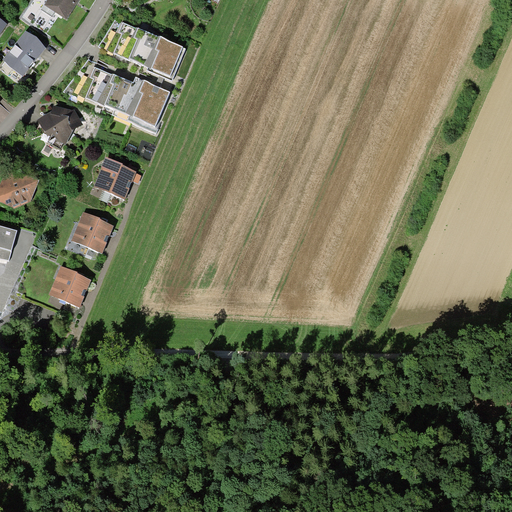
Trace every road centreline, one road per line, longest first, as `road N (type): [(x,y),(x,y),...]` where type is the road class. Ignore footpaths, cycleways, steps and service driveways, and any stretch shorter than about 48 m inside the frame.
road 1 (track): [(511,340),(426,353),(0,351)]
road 2 (track): [(426,353),(305,511)]
road 3 (residential): [(104,0),(0,134)]
